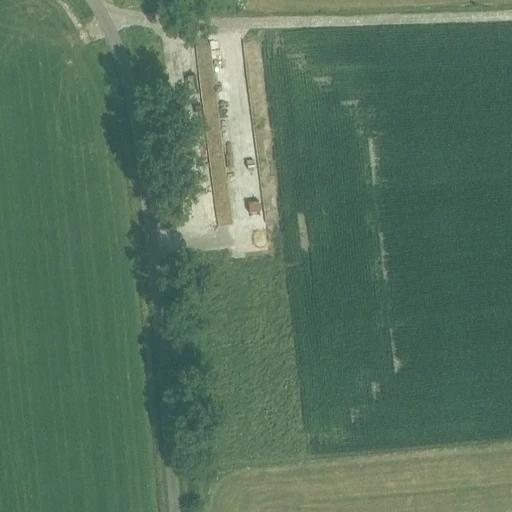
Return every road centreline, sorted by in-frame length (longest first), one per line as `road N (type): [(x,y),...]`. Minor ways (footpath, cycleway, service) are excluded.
road 1 (unclassified): [(171,511),(134,137),(122,67),(88,0)]
road 2 (track): [(511,10),(178,27),(105,21)]
